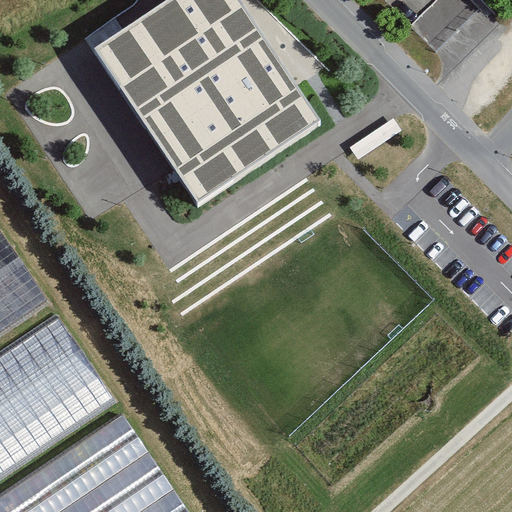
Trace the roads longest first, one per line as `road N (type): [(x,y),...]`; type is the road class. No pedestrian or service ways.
road 1 (residential): [(481,162),(322,0)]
road 2 (unknown): [(511,308),(494,299),(419,216),(423,177),(455,135)]
